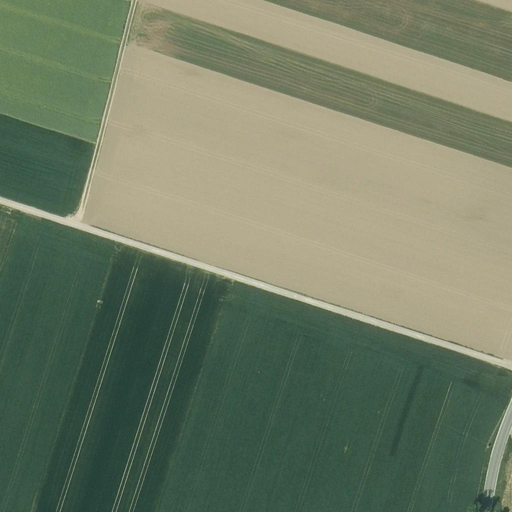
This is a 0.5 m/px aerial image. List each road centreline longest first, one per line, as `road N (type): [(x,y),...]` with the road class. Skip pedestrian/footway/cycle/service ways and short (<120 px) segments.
road 1 (track): [(0,201),(511,367)]
road 2 (track): [(134,0),(77,226)]
